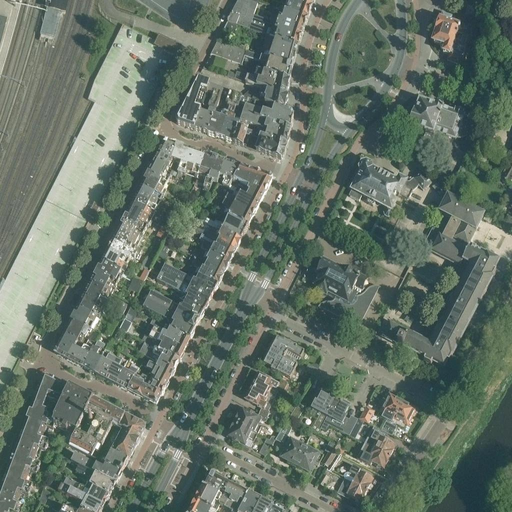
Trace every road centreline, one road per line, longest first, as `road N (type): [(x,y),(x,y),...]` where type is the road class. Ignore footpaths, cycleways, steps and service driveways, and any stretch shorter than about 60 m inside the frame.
road 1 (residential): [(286,173),(157,423)]
road 2 (residential): [(40,359),(162,130)]
road 3 (residential): [(270,313),(359,139),(385,113)]
road 4 (residential): [(452,406),(270,313)]
road 5 (residential): [(328,0),(308,46),(299,137),(286,173)]
road 6 (tertiary): [(246,301),(179,434)]
road 7 (residential): [(334,511),(203,442)]
road 8 (residential): [(203,442),(270,313)]
road 9 (residential): [(162,130),(226,0)]
road 10 (residential): [(157,423),(40,359)]
road 11 (residential): [(286,173),(162,130)]
road 12 (residential): [(379,511),(452,406)]
road 13 (tertiary): [(300,179),(248,284),(251,293)]
road 14 (tertiary): [(251,293),(316,185)]
road 15 (residential): [(511,102),(397,63)]
road 16 (tertiary): [(357,0),(334,38),(325,113)]
